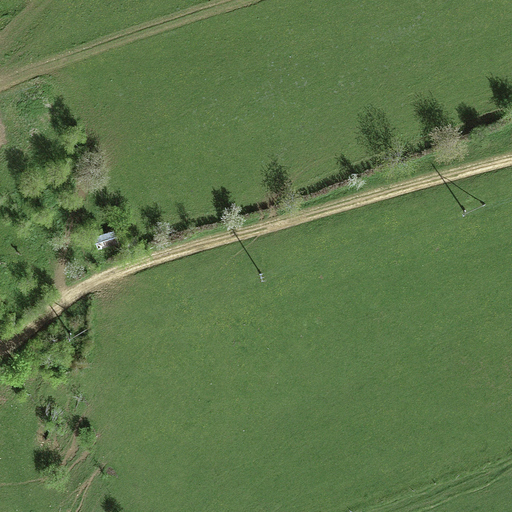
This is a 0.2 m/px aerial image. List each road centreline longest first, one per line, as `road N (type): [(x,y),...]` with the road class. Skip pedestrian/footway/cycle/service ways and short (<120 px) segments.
road 1 (track): [(0,348),(113,272),(511,162)]
road 2 (track): [(253,0),(0,83)]
